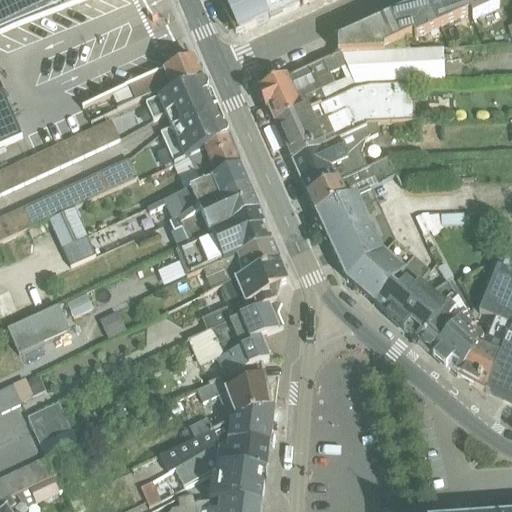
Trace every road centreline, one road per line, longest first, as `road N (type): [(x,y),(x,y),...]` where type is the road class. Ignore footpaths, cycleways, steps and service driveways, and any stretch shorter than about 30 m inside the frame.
road 1 (secondary): [(312,278),(217,68)]
road 2 (residential): [(217,68),(374,0)]
road 3 (secondary): [(511,450),(473,428),(391,354)]
road 4 (secondary): [(308,375),(297,511)]
